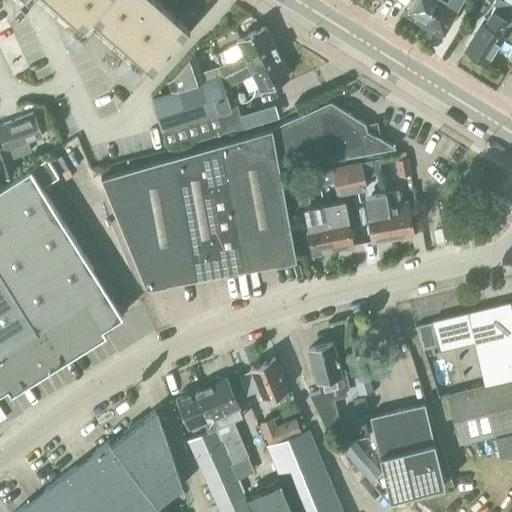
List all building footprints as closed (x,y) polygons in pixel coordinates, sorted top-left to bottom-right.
[(18,0),(13,7),(18,12),(25,4),(20,0),(18,0)] [(61,0),(57,6),(69,16),(83,0),(61,0)] [(83,0),(69,16),(81,27),(104,0),(83,0)] [(83,29),(86,24),(85,24),(91,17),(103,27),(127,0),(104,0),(81,27),(83,29)] [(127,0),(103,27),(115,38),(149,0),(127,0)] [(149,0),(115,38),(127,49),(164,6),(157,0),(149,0)] [(411,0),(404,12),(422,22),(434,0),(411,0)] [(459,0),(434,0),(422,22),(440,33),(459,0)] [(499,32),(505,23),(506,23),(510,22),(511,19),(511,7),(499,0),(495,0),(493,4),(496,5),(487,19),(484,18),(465,49),(485,62),(502,34),(499,32)] [(127,49),(139,59),(176,17),(164,6),(127,49)] [(152,71),(189,28),(176,17),(139,59),(152,71)] [(247,66),(278,52),(271,39),(272,36),(270,31),(267,30),(265,26),(237,40),(243,53),(227,61),(222,50),(215,54),(220,65),(201,71),(194,51),(168,81),(171,90),(224,73),(225,74),(247,66)] [(247,66),(225,74),(225,75),(153,98),(163,129),(162,129),(168,149),(237,128),(224,87),(253,73),(260,88),(264,86),(267,87),(271,85),(271,82),(278,79),(280,81),(284,79),(285,76),(288,74),(286,70),(289,67),(286,61),(282,61),(278,52),(247,66)] [(272,126),(223,139),(246,265),(297,256),(280,166),(396,145),(367,127),(366,121),(331,99),(272,126)] [(27,140),(41,135),(33,111),(0,123),(0,135),(5,149),(10,147),(13,157),(31,150),(27,140)] [(223,139),(174,153),(197,274),(246,265),(223,139)] [(15,173),(8,152),(0,155),(0,165),(3,176),(15,173)] [(197,274),(174,153),(101,173),(146,284),(197,274)] [(46,157),(0,186),(0,389),(8,384),(11,390),(104,331),(100,326),(103,324),(123,312),(41,184),(57,174),(46,157)] [(408,157),(406,158),(397,159),(400,175),(410,173),(408,157)] [(348,164),(354,193),(369,190),(363,160),(348,164)] [(354,193),(348,164),(333,167),(336,181),(340,196),(354,193)] [(333,167),(317,171),(320,184),(336,181),(333,167)] [(307,188),(304,174),(290,177),(295,205),(310,202),(307,188)] [(419,215),(410,217),(407,200),(401,201),(399,187),(385,189),(393,235),(413,232),(422,230),(419,215)] [(385,189),(372,192),(365,193),(367,206),(365,206),(371,239),(393,235),(385,189)] [(344,196),(325,200),(334,246),(354,242),(344,196)] [(325,200),(310,203),(304,204),(314,250),(334,246),(325,200)] [(501,371),(511,368),(511,315),(509,302),(434,320),(440,348),(454,344),(452,337),(490,328),(501,371)] [(312,391),(327,423),(335,421),(327,392),(352,386),(346,365),(342,366),(335,340),(311,346),(319,379),(321,379),(323,388),(312,391)] [(275,354),(251,364),(264,395),(277,389),(281,399),(291,395),(287,385),(288,385),(275,354)] [(355,377),(359,394),(373,390),(369,373),(355,377)] [(223,439),(232,462),(248,455),(233,420),(231,421),(226,410),(238,405),(226,376),(202,386),(218,427),(223,439)] [(511,377),(450,392),(462,440),(511,428),(511,377)] [(209,430),(218,427),(202,386),(177,396),(189,426),(204,419),(208,427),(209,430)] [(369,415),(391,503),(401,501),(399,494),(444,483),(424,401),(369,415)] [(163,511),(157,504),(184,482),(157,406),(112,441),(109,438),(13,511),(344,511),(309,427),(267,445),(282,482),(284,485),(296,511),(252,511),(221,440),(223,439),(218,427),(209,430),(208,427),(188,436),(221,511),(163,511)] [(286,419),(276,423),(272,414),(260,419),(269,441),(291,432),(286,419)] [(499,455),(511,451),(511,430),(494,435),(499,455)] [(376,467),(373,463),(356,444),(353,441),(344,449),(367,475),(376,467)] [(295,511),(284,485),(282,482),(247,496),(253,511),(295,511)]
